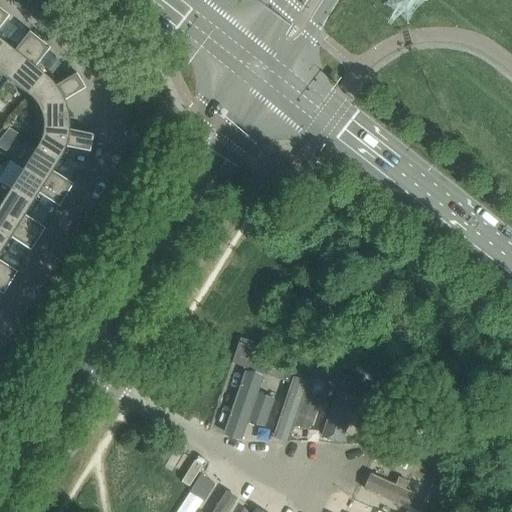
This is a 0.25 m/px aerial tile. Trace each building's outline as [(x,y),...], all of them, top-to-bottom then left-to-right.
[(0,27),(10,16),(0,7),(0,48),(5,42),(0,38),(0,27)] [(15,50),(5,42),(0,48),(0,71),(9,79),(40,40),(30,31),(15,50)] [(50,48),(40,40),(9,79),(29,95),(46,75),(36,67),(50,48)] [(48,77),(46,75),(29,95),(32,98),(34,100),(37,103),(39,106),(40,109),(42,112),(43,116),(43,119),(69,115),(68,111),(67,107),(66,104),(65,100),(86,88),(77,73),(56,85),(54,82),(51,80),(48,77)] [(40,143),(38,146),(61,159),(62,156),(64,153),(65,150),(66,147),(90,151),(93,134),(70,130),(70,126),(70,122),(70,118),(69,115),(43,119),(44,123),(44,126),(44,130),(43,133),(42,137),(41,140),(40,143)] [(9,128),(0,139),(0,147),(6,152),(19,134),(9,128)] [(60,160),(61,159),(38,146),(24,167),(66,195),(73,184),(53,171),(60,160)] [(24,167),(10,190),(32,204),(39,193),(59,206),(66,195),(24,167)] [(10,190),(0,205),(0,214),(38,239),(45,228),(25,215),(32,204),(10,190)] [(0,214),(0,245),(4,248),(11,237),(31,250),(38,239),(0,214)] [(0,291),(3,294),(18,272),(0,260),(0,254),(4,248),(0,245),(0,291)] [(240,338),(232,363),(247,368),(250,357),(255,343),(240,338)] [(268,375),(273,364),(250,357),(247,368),(268,375)] [(292,374),(307,379),(317,376),(320,365),(297,357),(295,365),(293,371),(292,374)] [(341,371),(345,372),(361,377),(365,366),(345,359),(341,371)] [(278,366),(273,364),(268,375),(289,382),(292,374),(293,371),(278,366)] [(341,371),(320,365),(317,376),(337,383),(341,371)] [(367,396),(379,400),(388,374),(376,370),(372,381),(367,396)] [(258,396),(263,382),(244,376),(224,436),(242,442),(247,428),(265,434),(276,402),(258,396)] [(304,399),(308,384),(292,379),(271,440),(288,445),(293,430),(311,436),(322,405),(304,399)] [(342,448),(363,385),(343,379),(322,441),(342,448)] [(370,476),(363,493),(404,511),(412,511),(419,498),(370,476)] [(432,485),(419,511),(432,511),(443,490),(432,485)] [(231,511),(239,500),(227,492),(214,511),(231,511)]
